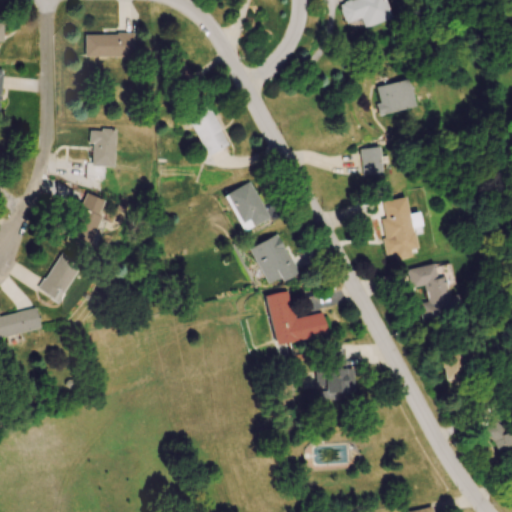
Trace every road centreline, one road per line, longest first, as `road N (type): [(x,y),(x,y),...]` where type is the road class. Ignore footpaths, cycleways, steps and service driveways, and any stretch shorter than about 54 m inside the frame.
road 1 (residential): [(487,511),(433,433),(218,38),(175,0)]
road 2 (residential): [(0,252),(42,159),(47,0)]
